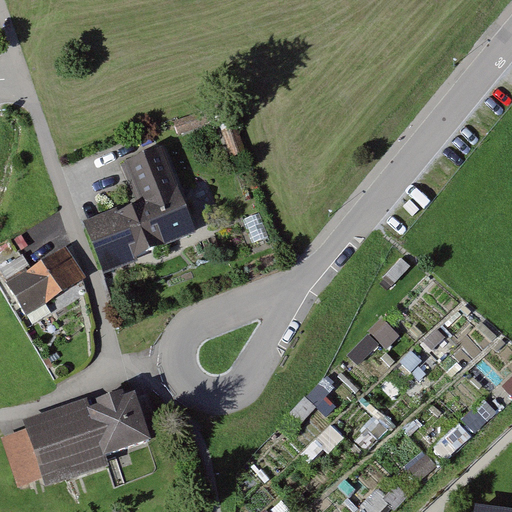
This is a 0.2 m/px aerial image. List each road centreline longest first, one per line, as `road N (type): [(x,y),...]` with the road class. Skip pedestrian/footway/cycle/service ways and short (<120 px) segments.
road 1 (residential): [(511,35),(296,289)]
road 2 (residential): [(296,289),(248,384),(226,396),(187,382),(176,356),(197,318),(213,313)]
